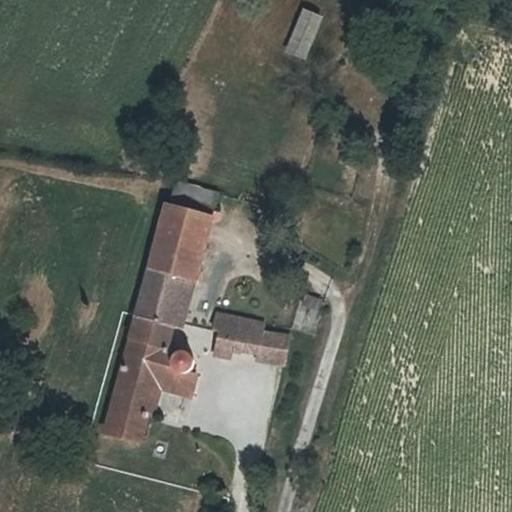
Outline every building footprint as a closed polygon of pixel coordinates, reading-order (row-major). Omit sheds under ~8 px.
[(300,5),(281,49),(302,59),(322,14),(300,5)] [(346,186),(346,166),(333,166),(333,186),(346,186)] [(110,292),(153,303),(158,278),(116,268),(110,292)] [(110,292),(88,385),(125,395),(136,343),(145,343),(153,303),(110,292)] [(298,305),(316,313),(321,299),(303,292),(298,305)] [(287,331),(262,329),(263,316),(213,312),(209,355),(284,362),(287,331)] [(190,414),(189,418),(207,423),(216,389),(204,385),(203,391),(166,380),(162,397),(167,399),(181,403),(183,403),(192,406),(191,408),(190,414)] [(88,385),(56,511),(100,511),(111,468),(131,472),(131,470),(135,451),(136,447),(141,450),(147,450),(152,448),(156,443),(155,438),(151,433),(145,431),(139,432),(139,425),(119,419),(125,395),(88,385)] [(188,421),(189,418),(190,414),(191,408),(192,406),(183,403),(181,403),(167,399),(165,406),(164,414),(168,415),(167,419),(167,420),(167,421),(168,421),(168,423),(169,422),(170,423),(170,424),(171,424),(172,424),(173,423),(174,423),(175,422),(175,421),(176,417),(188,421)] [(150,455),(135,451),(131,470),(147,473),(150,455)]
